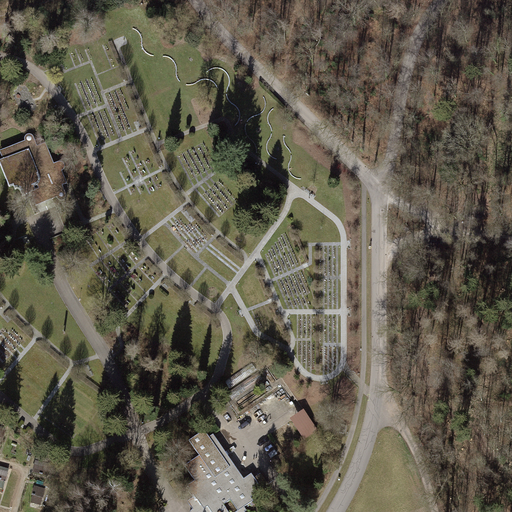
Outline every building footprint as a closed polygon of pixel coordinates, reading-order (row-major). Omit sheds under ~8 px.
[(0,156),(3,163),(0,163),(0,167),(8,189),(12,187),(14,191),(18,190),(22,198),(30,195),(35,208),(57,200),(58,202),(60,203),(65,202),(66,198),(62,188),(66,187),(62,174),(64,172),(65,170),(63,166),(61,165),(54,168),(45,146),(37,149),(33,140),(30,138),(26,139),(25,143),(25,145),(0,154),(0,156)] [(256,370),(252,363),(225,382),(230,388),(256,370)] [(258,372),(228,393),(233,400),(263,379),(258,372)] [(306,407),(292,415),(305,438),(319,430),(306,407)] [(243,482),(213,438),(209,441),(204,433),(189,443),(199,458),(184,468),(194,483),(185,489),(193,500),(187,504),(193,511),(192,511),(245,511),(244,510),(253,504),(250,500),(264,491),(253,475),(243,482)] [(45,503),(45,489),(33,489),(33,503),(45,503)]
